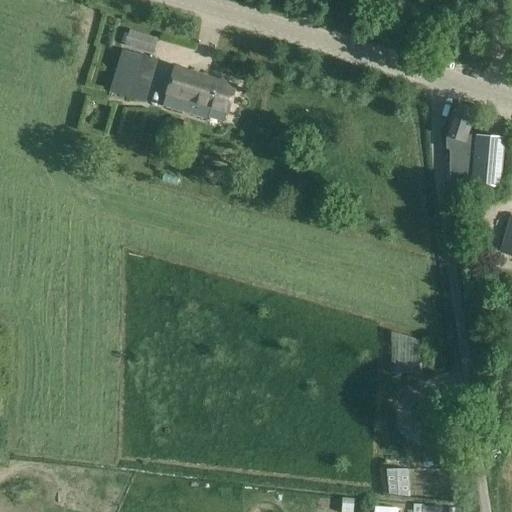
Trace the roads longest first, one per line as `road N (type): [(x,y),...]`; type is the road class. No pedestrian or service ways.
road 1 (unclassified): [(485,511),(433,144),(446,82)]
road 2 (tertiary): [(446,82),(181,0)]
